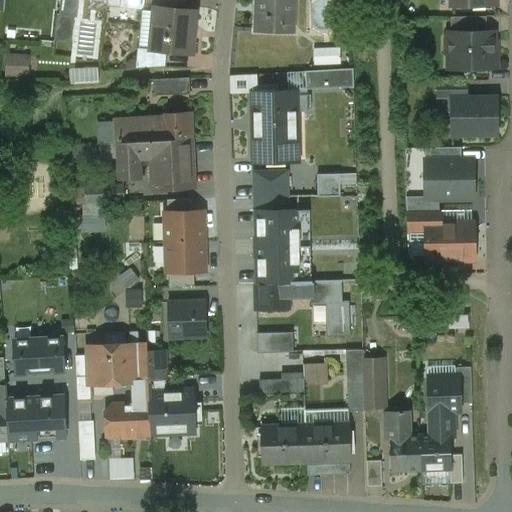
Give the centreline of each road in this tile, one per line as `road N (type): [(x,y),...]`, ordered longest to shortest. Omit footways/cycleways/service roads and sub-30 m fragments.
road 1 (residential): [(234,504),(222,66),(228,0)]
road 2 (residential): [(506,164),(507,511)]
road 3 (residential): [(234,504),(0,497)]
road 4 (residential): [(362,511),(234,504)]
